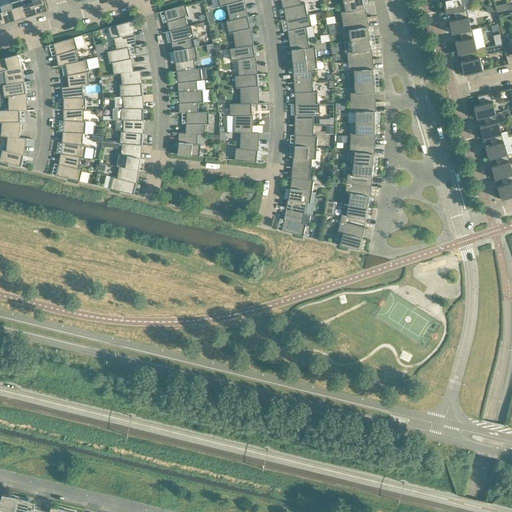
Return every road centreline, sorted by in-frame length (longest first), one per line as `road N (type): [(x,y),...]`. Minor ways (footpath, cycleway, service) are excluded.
road 1 (tertiary): [(444,422),(0,314)]
road 2 (tertiary): [(0,330),(439,438)]
road 3 (residential): [(392,0),(460,227)]
road 4 (residential): [(460,227),(472,308),(444,422)]
road 5 (residential): [(274,179),(278,84),(264,0)]
road 6 (residential): [(159,163),(162,88),(143,0)]
road 7 (residential): [(0,475),(150,511)]
road 8 (residential): [(40,173),(47,115),(32,31)]
road 9 (residential): [(490,217),(452,90)]
